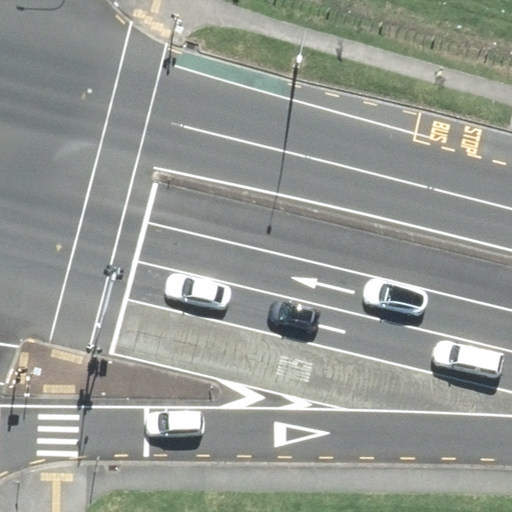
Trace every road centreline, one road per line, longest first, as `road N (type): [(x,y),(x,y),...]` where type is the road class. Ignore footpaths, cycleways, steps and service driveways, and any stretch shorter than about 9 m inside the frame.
road 1 (secondary): [(0,73),(511,202)]
road 2 (secondary): [(511,347),(0,220)]
road 3 (secondary): [(511,415),(0,435)]
